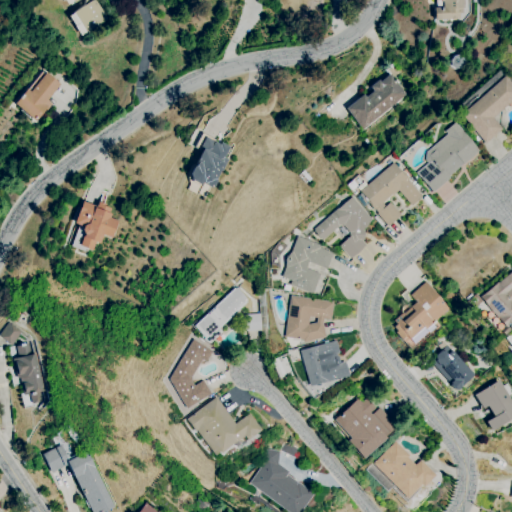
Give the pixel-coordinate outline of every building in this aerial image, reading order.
[(90,0),(92,0),(106,19),(86,33),(72,13),(90,0)] [(450,19),(451,20),(455,20),(456,19),(459,19),(458,14),(462,14),(461,8),(463,8),(462,0),(435,0),(436,7),(433,7),(434,20),(450,19)] [(45,72),(59,84),(46,100),(51,104),(46,111),(44,109),(35,121),(13,103),(26,89),(29,92),(45,72)] [(406,94),(389,73),(379,82),(378,79),(369,86),(373,91),(365,97),(363,94),(345,108),(363,130),(406,94)] [(511,83),(511,101),(493,118),(502,129),(485,143),(460,114),(505,75),(511,83)] [(426,152),(447,134),(444,131),(455,122),(479,151),(463,164),(448,177),(449,178),(432,193),(415,172),(427,162),(425,160),(426,152)] [(217,181),(214,187),(211,187),(205,185),(204,182),(199,184),(191,180),(189,174),(193,166),(195,165),(196,164),(194,164),(200,152),(198,151),(199,150),(194,147),(202,132),(212,138),(211,140),(219,144),(221,142),(230,147),(225,157),(229,159),(225,168),(222,167),(216,179),(217,181)] [(422,197),(412,206),(398,190),(393,195),(392,194),(382,203),(385,206),(390,202),(401,215),(388,226),(377,213),(378,212),(375,209),(374,210),(367,201),(368,201),(359,191),(393,162),(404,175),(405,175),(409,179),(408,180),(422,197)] [(361,229),(372,219),(352,196),(313,229),(323,240),(340,225),(344,225),(350,232),(349,237),(339,246),(350,259),(366,245),(362,240),(364,240),(365,229),(361,229)] [(83,234),(84,234),(79,246),(92,250),(95,242),(100,244),(103,235),(111,238),(118,221),(109,218),(111,214),(109,213),(111,208),(105,206),(105,204),(98,201),(96,207),(82,201),(74,223),(82,226),(81,230),(83,234)] [(297,236),(281,277),(291,281),(290,285),(313,294),(320,274),(306,268),(308,262),(327,269),(333,253),(320,248),(321,245),(297,236)] [(498,283),(511,271),(511,321),(505,327),(480,297),(498,282),(498,283)] [(401,312),(402,313),(393,321),(397,324),(394,327),(397,331),(395,332),(401,339),(406,335),(410,340),(424,327),(426,330),(436,322),(435,321),(449,309),(426,282),(410,295),(416,302),(411,306),(410,305),(405,304),(402,308),(401,312)] [(200,337),(202,335),(193,326),(234,288),(236,289),(237,288),(248,299),(246,300),(248,302),(219,329),(222,332),(209,344),(200,337)] [(323,323),(323,319),(330,320),(333,302),(290,295),(284,337),(302,340),(303,343),(326,337),(323,323)] [(260,314),(242,314),(243,332),(261,331),(260,314)] [(0,331),(0,338),(10,345),(20,332),(7,322),(0,331)] [(192,377),(192,381),(194,385),(203,380),(211,394),(186,409),(168,379),(192,339),(212,351),(206,362),(202,360),(192,377)] [(335,341),(339,353),(336,354),(337,356),(338,356),(340,363),(344,361),(348,376),(309,386),(299,350),(335,341)] [(31,343),(15,347),(17,359),(13,360),(19,391),(28,389),(29,395),(42,392),(31,343)] [(456,390),(460,387),(459,386),(473,375),(448,345),(430,361),(450,384),(450,385),(453,390),(456,390)] [(499,379),(511,401),(511,418),(491,431),(485,421),(493,416),(487,406),(482,409),(474,394),(499,379)] [(244,436),(220,453),(219,452),(214,456),(196,430),(194,431),(185,419),(215,397),(235,424),(249,413),(261,430),(247,440),(244,436)] [(334,420),(350,438),(347,441),(362,459),(386,438),(384,436),(396,426),(379,407),(376,410),(366,398),(361,403),(358,399),(334,420)] [(267,459),(280,439),(297,448),(295,458),(281,451),(278,464),(289,472),(287,475),(297,482),(313,494),(298,511),(286,511),(248,483),(267,459)] [(415,465),(420,460),(435,475),(422,487),(420,485),(406,498),(373,463),(396,441),(409,456),(407,457),(415,465)] [(88,451),(66,460),(61,445),(40,453),(48,473),(68,465),(87,511),(103,511),(111,509),(88,451)] [(137,511),(145,503),(155,511),(158,511),(159,511),(160,511),(137,511)]
